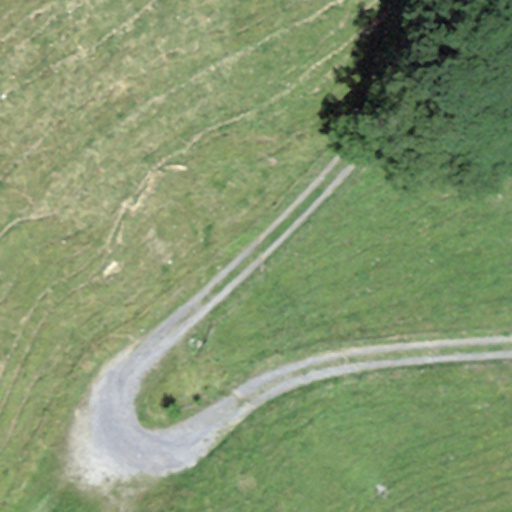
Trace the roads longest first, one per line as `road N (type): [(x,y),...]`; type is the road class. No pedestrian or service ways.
road 1 (track): [(125,435),(121,392),(142,359),(309,209),(511,0)]
road 2 (track): [(125,435),(164,446),(302,372),(511,349)]
road 3 (track): [(27,511),(76,458),(125,435)]
